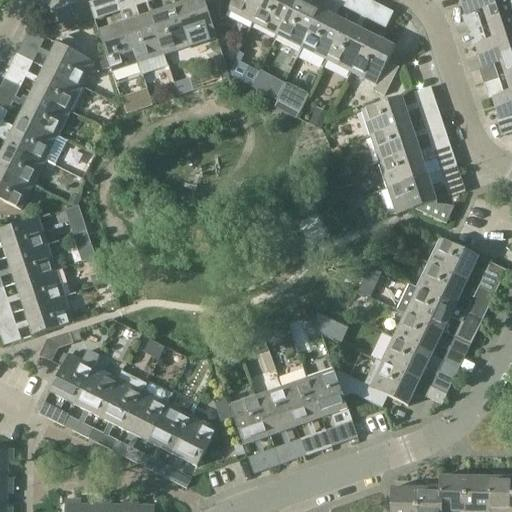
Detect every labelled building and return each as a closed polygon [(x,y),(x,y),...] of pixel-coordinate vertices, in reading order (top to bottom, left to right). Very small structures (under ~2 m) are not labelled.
[(116,0),(124,24),(138,65),(164,56),(151,15),(135,20),(128,0),(116,0)] [(197,0),(177,7),(151,15),(164,56),(217,38),(204,0),(197,0)] [(235,0),(229,13),(253,25),(265,0),(235,0)] [(265,0),(253,25),(278,37),(296,0),(265,0)] [(296,0),(278,37),(302,50),(322,11),(307,4),(298,0),(296,0)] [(357,0),(351,13),(362,18),(370,2),(365,0),(357,0)] [(484,11),(489,26),(511,18),(511,0),(479,0),(462,6),(466,17),(484,11)] [(89,4),(94,21),(105,18),(99,1),(89,4)] [(384,9),(376,25),(386,30),(394,14),(384,9)] [(302,50),(327,62),(346,24),(332,17),(322,11),(302,50)] [(475,46),(479,58),(511,46),(511,18),(489,26),(494,40),(475,46)] [(138,65),(124,24),(98,33),(112,73),(138,65)] [(346,24),(327,62),(351,74),(370,36),(356,29),(346,24)] [(370,36),(351,74),(376,86),(373,92),(385,98),(399,70),(388,64),(396,49),(370,36)] [(44,69),(82,88),(94,63),(82,57),(87,47),(66,37),(61,47),(56,44),(44,69)] [(22,46),(17,56),(33,64),(38,54),(22,46)] [(501,63),(506,78),(511,75),(511,46),(479,58),(483,69),(501,63)] [(240,54),(236,62),(240,64),(244,56),(240,54)] [(32,94),(70,113),(82,88),(44,69),(32,94)] [(5,81),(21,89),(26,79),(10,71),(5,81)] [(493,98),(497,110),(511,104),(511,75),(506,78),(511,92),(493,98)] [(285,85),(276,102),(278,103),(275,108),(296,119),(298,114),(299,113),(300,114),(309,97),(285,85)] [(24,109),(19,118),(57,137),(70,113),(32,94),(21,89),(14,103),(24,109)] [(435,100),(431,89),(414,95),(418,106),(435,100)] [(0,109),(8,113),(14,103),(0,96),(0,109)] [(371,139),(412,125),(403,99),(362,112),(371,139)] [(511,104),(497,110),(501,122),(511,117),(511,104)] [(314,115),(312,120),(309,125),(320,130),(323,126),(326,120),(314,115)] [(426,132),(443,126),(440,115),(423,121),(426,132)] [(0,139),(7,143),(45,162),(57,137),(19,118),(12,133),(0,127),(0,139)] [(420,151),(412,125),(371,139),(380,165),(420,151)] [(380,165),(388,191),(429,177),(424,161),(452,152),(448,141),(420,151),(380,165)] [(7,143),(0,157),(0,169),(33,186),(45,162),(7,143)] [(444,184),(461,178),(457,167),(440,173),(444,184)] [(33,186),(0,169),(0,201),(21,211),(33,186)] [(340,178),(338,179),(342,190),(344,189),(350,187),(346,176),(340,178)] [(397,217),(405,214),(415,211),(446,226),(454,209),(453,208),(452,209),(445,207),(437,207),(436,204),(438,204),(429,177),(388,191),(397,217)] [(81,200),(79,199),(73,196),(69,204),(77,208),(80,201),(81,200)] [(0,232),(0,238),(7,260),(48,247),(39,220),(0,232)] [(74,237),(87,233),(84,223),(71,227),(74,237)] [(87,233),(74,237),(77,246),(90,242),(87,233)] [(441,240),(429,266),(468,284),(480,259),(441,240)] [(7,260),(16,286),(56,272),(48,247),(7,260)] [(490,264),(485,274),(502,282),(507,272),(490,264)] [(429,266),(417,290),(456,308),(468,284),(429,266)] [(369,269),(365,279),(366,279),(377,284),(381,275),(370,269),(369,269)] [(16,286),(24,312),(65,298),(56,272),(16,286)] [(93,282),(94,288),(103,285),(100,276),(95,277),(93,282)] [(397,311),(406,315),(444,333),(451,318),(478,332),(483,321),(456,308),(417,290),(409,286),(397,311)] [(479,289),(474,299),(490,307),(495,297),(479,289)] [(65,298),(24,312),(33,338),(74,325),(65,298)] [(97,308),(99,316),(119,309),(116,301),(97,308)] [(0,307),(0,319),(13,316),(9,305),(0,307)] [(334,323),(317,314),(316,317),(322,336),(327,338),(334,323)] [(406,315),(394,340),(432,358),(444,333),(406,315)] [(1,336),(5,347),(22,342),(18,331),(1,336)] [(268,352),(262,333),(234,343),(241,361),(268,352)] [(264,337),(268,349),(276,346),(271,334),(264,337)] [(455,338),(450,348),(466,356),(471,346),(455,338)] [(394,340),(382,364),(420,382),(432,358),(394,340)] [(60,347),(49,341),(40,358),(51,363),(60,347)] [(50,394),(75,407),(94,369),(69,356),(50,394)] [(218,369),(227,365),(223,356),(214,359),(218,369)] [(339,374),(336,375),(344,399),(354,396),(383,409),(388,398),(408,408),(420,382),(382,364),(379,362),(367,387),(339,374)] [(443,363),(438,373),(454,381),(459,371),(443,363)] [(75,407),(99,419),(118,381),(94,369),(75,407)] [(334,371),(308,380),(322,421),(334,416),(337,424),(340,423),(348,443),(358,440),(344,399),(336,375),(334,371)] [(124,432),(143,394),(146,388),(121,375),(118,381),(99,419),(124,432)] [(308,380),(282,389),(296,430),(322,421),(308,380)] [(447,395),(431,388),(426,398),(442,406),(447,395)] [(282,389),(256,399),(270,439),(296,430),(282,389)] [(124,432),(148,444),(167,406),(143,394),(124,432)] [(270,439),(256,399),(230,408),(244,448),(270,439)] [(148,444),(173,456),(192,418),(167,406),(148,444)] [(54,410),(48,420),(65,428),(70,418),(54,410)] [(192,418),(173,456),(198,469),(217,431),(192,418)] [(78,422),(73,433),(89,441),(94,430),(78,422)] [(316,436),(322,453),(332,449),(326,432),(316,436)] [(103,434),(97,445),(114,453),(119,443),(103,434)] [(290,445),(296,462),(307,458),(301,441),(290,445)] [(127,447),(122,457),(138,466),(143,455),(127,447)] [(0,450),(0,479),(8,480),(8,466),(13,466),(13,451),(0,450)] [(264,454),(270,471),(281,467),(275,450),(264,454)] [(152,459),(147,470),(163,478),(168,467),(152,459)] [(176,471),(171,482),(187,490),(192,480),(176,471)] [(489,479),(488,511),(511,511),(511,479),(504,479),(501,475),(492,475),(489,479)] [(440,478),(440,486),(441,486),(440,511),(464,511),(465,478),(440,478)] [(488,511),(489,479),(465,478),(464,511),(488,511)] [(0,479),(0,508),(7,509),(8,495),(12,495),(13,480),(8,480),(0,479)] [(416,490),(415,511),(440,511),(441,486),(440,486),(427,486),(425,490),(416,490)] [(391,511),(415,511),(416,490),(392,489),(391,511)] [(65,511),(95,511),(95,507),(81,507),(81,502),(66,502),(65,511)] [(95,511),(123,511),(124,507),(110,507),(110,502),(95,502),(95,507),(95,511)] [(124,502),(124,507),(123,511),(154,511),(154,508),(138,507),(139,503),(124,502)]
